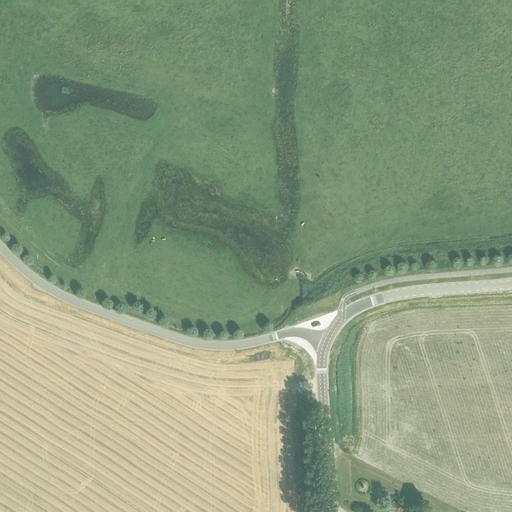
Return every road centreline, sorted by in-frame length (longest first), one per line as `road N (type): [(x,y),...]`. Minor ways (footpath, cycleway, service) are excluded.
road 1 (unclassified): [(286,335),(195,343),(53,292),(0,246)]
road 2 (unclassified): [(341,320),(357,306),(401,293),(511,284)]
road 3 (unclassified): [(326,511),(323,354)]
